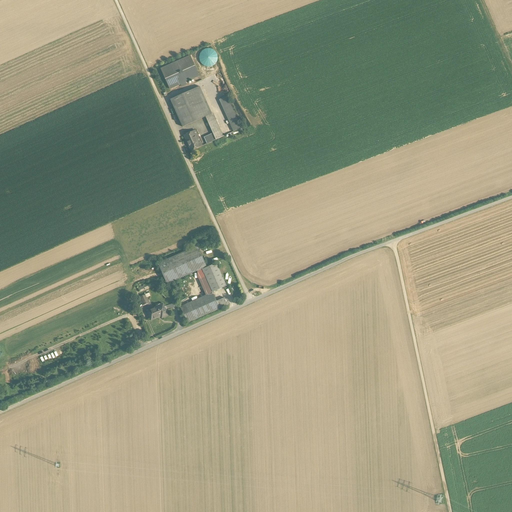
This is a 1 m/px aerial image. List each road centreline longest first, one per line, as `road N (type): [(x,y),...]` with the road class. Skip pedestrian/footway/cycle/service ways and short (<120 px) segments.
road 1 (track): [(0,415),(511,202)]
road 2 (track): [(452,511),(397,246)]
